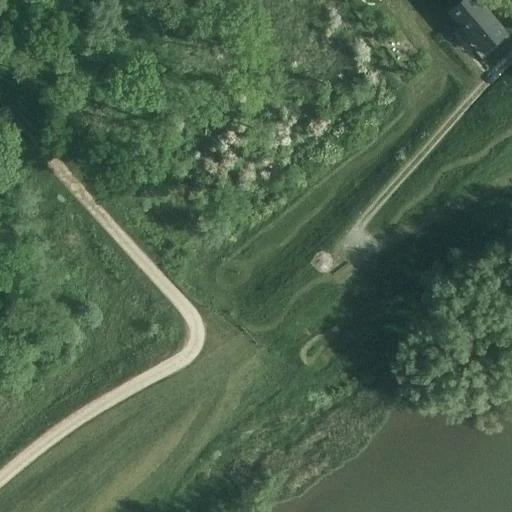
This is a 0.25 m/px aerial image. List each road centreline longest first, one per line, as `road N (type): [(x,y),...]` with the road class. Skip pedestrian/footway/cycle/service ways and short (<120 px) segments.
road 1 (track): [(343,259),(452,117),(511,60)]
road 2 (track): [(0,480),(185,358),(196,328)]
road 3 (track): [(75,187),(196,328),(249,331)]
road 4 (track): [(75,187),(0,90)]
